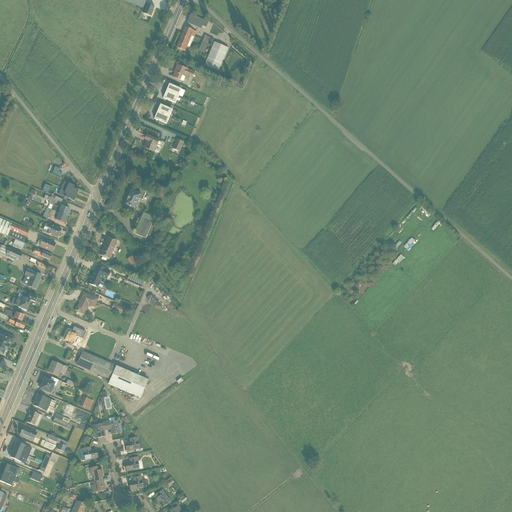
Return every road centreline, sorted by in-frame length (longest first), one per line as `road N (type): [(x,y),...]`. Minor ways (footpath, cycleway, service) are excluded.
road 1 (unclassified): [(194,0),(511,278)]
road 2 (primary): [(0,427),(97,198)]
road 3 (primary): [(97,198),(183,0)]
road 4 (unclassified): [(0,76),(97,198)]
